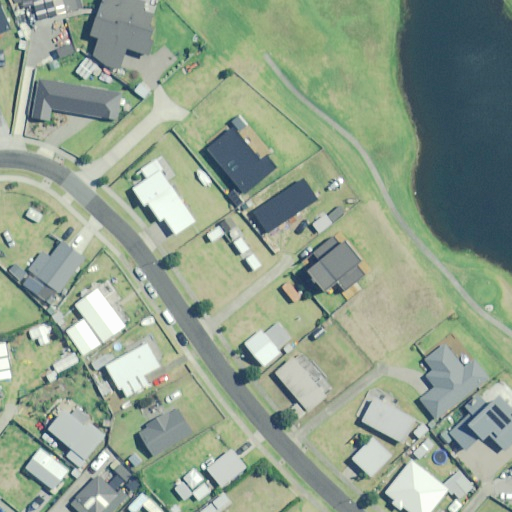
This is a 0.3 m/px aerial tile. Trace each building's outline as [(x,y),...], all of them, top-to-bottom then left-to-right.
[(102,39),(96,55),(106,65),(123,70),(129,50),(152,57),(159,34),(150,30),(155,14),(144,11),(147,3),(137,0),(104,0),(93,37),(102,39)] [(0,36),(13,31),(2,6),(0,6),(0,36)] [(80,29),(60,26),(58,37),(79,40),(80,29)] [(23,56),(14,55),(11,73),(20,74),(23,56)] [(78,69),(73,58),(59,64),(64,75),(78,69)] [(98,67),(86,58),(81,66),(93,75),(98,67)] [(113,79),(104,72),(95,83),(103,90),(113,79)] [(262,161),(236,128),(209,149),(247,196),(279,170),(268,156),(262,161)] [(196,222),(161,171),(134,189),(145,206),(149,204),(161,221),(165,218),(177,236),(196,222)] [(263,212),(253,200),(244,208),(254,220),(263,212)] [(237,228),(231,219),(222,224),(228,234),(237,228)] [(281,232),(272,219),(264,225),(274,237),(281,232)] [(225,235),(220,226),(207,234),(213,243),(225,235)] [(249,250),(239,235),(232,240),(243,254),(249,250)] [(341,245),(334,237),(314,253),(322,262),(309,272),(327,292),(337,283),(346,293),(371,272),(345,242),(341,245)] [(8,268),(18,257),(11,251),(1,261),(8,268)] [(261,267),(252,253),(246,258),(255,271),(261,267)] [(33,269),(28,264),(16,276),(22,282),(33,269)] [(129,286),(120,274),(113,279),(122,291),(129,286)] [(126,328),(98,289),(76,305),(86,318),(67,332),(85,357),(126,328)] [(38,339),(43,347),(50,343),(53,347),(60,342),(49,324),(41,330),(45,335),(38,339)] [(32,347),(28,331),(14,335),(18,350),(32,347)] [(281,354),(261,331),(245,344),(265,367),(281,354)] [(160,354),(151,337),(137,344),(136,342),(126,347),(130,353),(107,365),(125,399),(149,386),(144,376),(161,368),(155,356),(160,354)] [(465,367),(446,343),(425,360),(434,371),(426,377),(435,388),(421,400),(437,420),(490,378),(475,360),(465,367)] [(327,398),(294,359),(277,374),(310,412),(327,398)] [(68,391),(62,381),(38,395),(43,405),(68,391)] [(416,421),(368,395),(355,418),(404,444),(416,421)] [(511,405),(502,396),(489,408),(480,398),(468,410),(471,414),(451,433),(468,451),(482,438),(485,442),(492,436),(506,452),(511,446),(511,405)] [(194,433),(177,408),(139,432),(155,458),(194,433)] [(84,427),(66,411),(49,430),(71,448),(65,455),(80,468),(106,437),(89,422),(84,427)] [(62,447),(47,435),(43,441),(58,453),(62,447)] [(392,457),(373,438),(353,459),(372,477),(392,457)] [(434,446),(428,439),(413,453),(419,460),(434,446)] [(69,471),(40,449),(25,469),(54,490),(69,471)] [(246,469),(233,451),(208,469),(222,487),(246,469)] [(136,453),(128,460),(135,468),(143,461),(136,453)] [(133,477),(120,466),(112,474),(125,486),(133,477)] [(443,485),(452,495),(454,493),(460,499),(473,488),(459,471),(443,485)] [(211,492),(205,484),(193,493),(199,501),(211,492)] [(114,511),(128,497),(121,491),(101,511),(114,511)] [(148,499),(142,493),(132,503),(138,509),(148,499)] [(212,503),(219,511),(231,501),(224,493),(212,503)] [(96,511),(99,509),(84,494),(73,505),(79,511),(96,511)] [(457,511),(463,506),(456,500),(447,509),(450,511),(457,511)]
